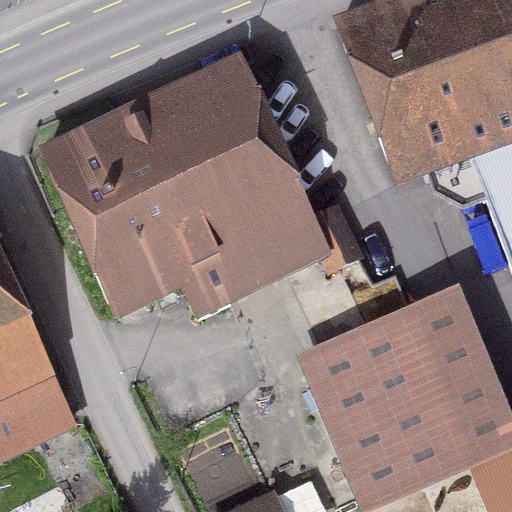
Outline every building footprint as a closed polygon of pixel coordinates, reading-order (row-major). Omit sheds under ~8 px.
[(511,0),(423,0),(338,32),(396,186),(468,159),(511,276),(511,0)] [(267,246),(283,278),(322,259),(305,225),(309,222),(239,67),(44,160),(113,319),(181,287),(198,322),(230,307),(213,272),(267,246)] [(305,225),(322,259),(329,274),(360,260),(337,215),(309,222),(305,225)] [(0,277),(0,397),(13,391),(18,401),(47,388),(42,377),(47,375),(0,277)] [(308,365),(366,507),(472,465),(413,321),(308,365)] [(511,511),(511,450),(475,467),(493,511),(511,511)] [(59,487),(10,511),(70,511),(71,511),(59,487)] [(433,511),(426,495),(385,511),(433,511)] [(249,511),(275,511),(271,502),(249,511)]
